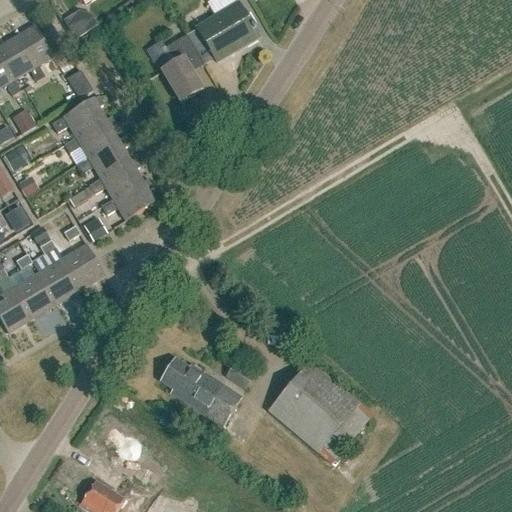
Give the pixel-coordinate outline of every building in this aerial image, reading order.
[(197,31),(185,38),(199,61),(211,55),(216,64),(258,40),(237,5),(196,30),(197,31)] [(76,40),(90,31),(84,21),(77,25),(73,19),(66,23),(76,40)] [(34,28),(34,29),(5,46),(23,77),(30,73),(37,85),(46,80),(39,68),(53,60),(34,28)] [(174,66),(161,74),(179,105),(202,91),(188,68),(199,61),(185,38),(165,50),(174,66)] [(21,94),(14,83),(23,77),(5,46),(0,49),(0,91),(6,88),(13,99),(21,94)] [(79,102),(93,94),(81,74),(80,74),(67,82),(79,102)] [(105,124),(98,112),(104,108),(99,100),(52,128),(57,137),(69,130),(76,141),(76,142),(105,124)] [(118,145),(117,145),(110,132),(116,129),(111,120),(105,124),(76,142),(76,141),(64,148),(69,157),(81,150),(88,162),(88,163),(118,145)] [(0,135),(0,139),(5,147),(15,141),(9,130),(0,135)] [(130,166),(130,165),(122,153),(129,149),(124,141),(117,145),(118,145),(88,163),(88,162),(76,169),(82,178),(93,171),(100,183),(101,183),(130,166)] [(142,186),(135,174),(141,170),(136,162),(130,165),(130,166),(101,183),(100,183),(89,190),(94,199),(106,192),(112,203),(113,204),(142,186)] [(0,197),(1,199),(13,192),(7,181),(6,182),(0,184),(0,197)] [(113,204),(112,203),(101,210),(106,219),(118,212),(125,225),(155,208),(155,207),(147,194),(153,191),(148,182),(142,186),(113,204)] [(65,235),(70,244),(80,238),(75,230),(65,235)] [(45,258),(57,251),(52,243),(41,250),(45,258)] [(61,262),(80,293),(104,279),(86,248),(75,254),(71,247),(58,255),(62,262),(61,262)] [(21,272),(33,265),(28,257),(16,264),(21,272)] [(56,307),(80,293),(61,262),(38,276),(56,307)] [(0,284),(9,279),(4,271),(0,273),(0,284)] [(32,321),(56,307),(38,276),(14,290),(32,321)] [(0,322),(8,336),(32,321),(14,290),(0,298),(0,322)] [(188,370),(175,363),(161,385),(173,393),(171,397),(224,430),(243,400),(190,367),(188,370)] [(330,468),(373,418),(310,365),(267,414),(330,468)] [(245,391),(253,378),(234,366),(225,379),(245,391)] [(118,511),(125,502),(95,484),(81,506),(90,511),(118,511)]
